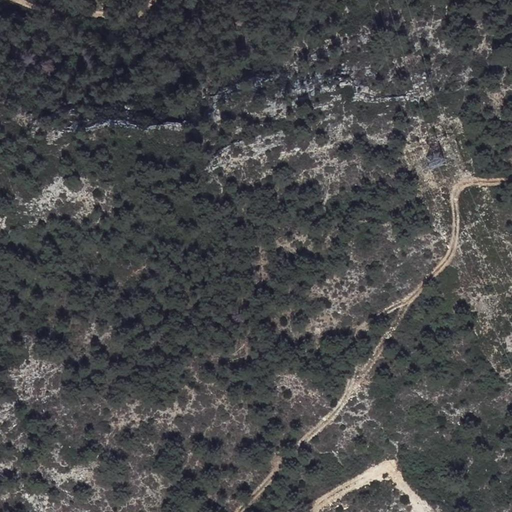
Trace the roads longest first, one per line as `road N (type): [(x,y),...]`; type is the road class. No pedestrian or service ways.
road 1 (track): [(511,179),(456,178),(454,248),(413,298),(367,326),(350,357),(347,397),(240,511)]
road 2 (track): [(16,0),(88,26),(126,21),(154,0)]
